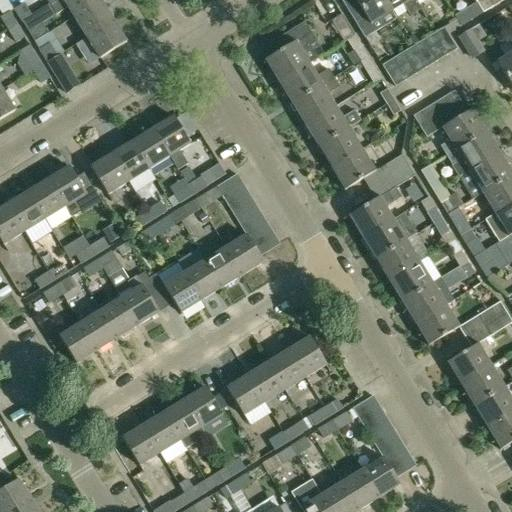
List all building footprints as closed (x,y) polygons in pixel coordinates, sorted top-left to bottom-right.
[(56,0),(50,4),(56,14),(68,7),(75,17),(101,1),(101,0),(56,0)] [(356,0),(369,20),(359,27),(366,39),(385,27),(381,21),(394,13),(386,0),(356,0)] [(421,10),(415,0),(386,0),(394,13),(404,7),(410,17),(421,10)] [(490,0),(475,0),(484,13),(494,6),(490,0)] [(101,1),(75,17),(87,38),(114,22),(101,1)] [(24,2),(13,8),(21,22),(32,15),(24,2)] [(0,17),(8,30),(18,23),(11,11),(0,17)] [(342,14),(331,21),(345,42),(356,36),(342,14)] [(40,28),(33,15),(22,22),(30,34),(40,28)] [(450,25),(454,31),(461,27),(457,21),(450,25)] [(114,22),(87,38),(101,59),(127,43),(114,22)] [(27,37),(18,23),(8,30),(16,43),(27,37)] [(266,61),(279,84),(311,64),(319,58),(312,46),(318,42),(313,34),(312,34),(306,23),(272,44),(278,53),(266,61)] [(484,52),(477,42),(486,37),(479,26),(461,38),(474,59),(484,52)] [(445,28),(434,34),(447,56),(458,49),(445,28)] [(434,34),(424,40),(437,62),(447,56),(434,34)] [(424,40),(414,47),(427,68),(437,62),(424,40)] [(511,42),(501,49),(506,56),(497,61),(491,64),(496,71),(501,68),(511,85),(511,42)] [(59,57),(50,43),(39,49),(48,64),(59,57)] [(86,44),(66,55),(77,74),(97,63),(86,44)] [(354,50),(361,63),(369,58),(362,46),(354,50)] [(414,47),(403,53),(416,75),(427,68),(414,47)] [(26,58),(33,70),(43,64),(36,52),(26,58)] [(403,53),(393,59),(406,81),(416,75),(403,53)] [(59,57),(48,64),(55,76),(67,68),(60,56),(59,57)] [(382,78),(369,58),(361,63),(374,83),(382,78)] [(393,59),(383,66),(396,87),(406,81),(393,59)] [(52,78),(43,64),(33,70),(42,84),(52,78)] [(279,84),(293,105),(324,86),(336,79),(329,69),(318,76),(311,64),(279,84)] [(293,105),(306,127),(337,107),(329,94),(341,87),(336,79),(324,86),(293,105)] [(380,93),(387,105),(395,100),(388,89),(380,93)] [(2,90),(0,91),(0,120),(15,111),(2,90)] [(469,113),(455,91),(445,98),(458,120),(469,113)] [(445,98),(435,104),(448,126),(458,120),(445,98)] [(394,116),(401,112),(402,111),(395,100),(387,105),(394,116)] [(435,104),(424,110),(438,132),(442,130),(448,126),(435,104)] [(306,127),(319,148),(350,128),(362,120),(355,110),(343,117),(337,107),(306,127)] [(428,138),(438,132),(424,110),(414,117),(428,138)] [(441,147),(447,157),(488,132),(474,110),(469,113),(458,120),(448,126),(442,130),(449,142),(441,147)] [(191,144),(174,117),(153,130),(170,157),(178,170),(187,164),(179,151),(191,144)] [(319,148),(332,169),(364,149),(350,128),(319,148)] [(170,157),(153,130),(133,142),(150,170),(170,157)] [(461,161),(469,173),(501,153),(488,132),(447,157),(453,166),(461,161)] [(150,170),(133,142),(113,155),(129,182),(150,170)] [(332,169),(345,190),(377,171),(364,149),(332,169)] [(469,173),(481,194),(511,174),(511,171),(501,153),(469,173)] [(129,182),(113,155),(91,168),(108,195),(129,182)] [(402,155),(380,169),(387,180),(410,167),(402,155)] [(429,165),(421,170),(435,193),(445,186),(441,179),(438,180),(429,165)] [(70,167),(49,180),(66,207),(72,218),(82,211),(76,201),(87,194),(70,167)] [(185,178),(188,183),(196,178),(190,167),(181,172),(185,178)] [(350,217),(363,239),(395,219),(387,207),(402,197),(396,188),(415,176),(410,167),(387,180),(371,190),(377,201),(350,217)] [(511,174),(481,194),(494,215),(495,216),(511,205),(511,174)] [(238,175),(217,186),(223,196),(243,183),(238,175)] [(185,178),(183,179),(194,196),(208,187),(202,177),(189,185),(185,178)] [(183,179),(170,187),(180,204),(194,196),(183,179)] [(29,192),(46,220),(66,207),(49,180),(29,192)] [(250,194),(243,184),(223,196),(229,206),(250,194)] [(217,186),(196,199),(202,209),(223,196),(217,186)] [(46,220),(29,192),(8,205),(26,232),(46,220)] [(250,194),(230,206),(236,216),(256,203),(250,194)] [(441,203),(448,214),(456,210),(449,198),(441,203)] [(176,212),(182,221),(202,209),(196,199),(176,212)] [(162,202),(147,211),(153,221),(168,212),(162,202)] [(256,203),(236,217),(242,226),(262,213),(256,203)] [(26,232),(8,205),(0,210),(0,237),(5,245),(26,232)] [(499,242),(500,243),(511,235),(511,205),(495,216),(494,215),(486,219),(499,242)] [(427,213),(435,224),(442,220),(435,208),(427,213)] [(472,229),(459,208),(448,214),(461,236),(472,229)] [(133,219),(139,229),(153,221),(147,211),(133,219)] [(262,213),(242,226),(247,235),(268,223),(262,213)] [(155,224),(161,234),(176,225),(170,215),(155,224)] [(363,239),(376,260),(408,241),(395,219),(363,239)] [(449,230),(442,220),(435,224),(441,235),(449,230)] [(141,233),(147,243),(161,234),(155,224),(141,233)] [(274,233),(268,224),(247,235),(254,246),(274,233)] [(274,233),(254,246),(260,257),(281,244),(274,233)] [(226,248),(226,249),(243,275),(264,262),(260,257),(254,246),(247,235),(226,248)] [(499,242),(496,244),(497,245),(503,255),(511,249),(511,235),(500,243),(499,242)] [(104,237),(90,246),(96,256),(110,247),(104,237)] [(447,245),(461,268),(469,262),(455,240),(447,245)] [(376,260),(390,281),(421,262),(408,241),(376,260)] [(475,257),(482,268),(503,255),(497,245),(496,244),(475,257)] [(75,255),(81,265),(96,256),(90,246),(75,255)] [(206,261),(222,288),(243,275),(226,249),(226,248),(206,261)] [(104,270),(109,278),(123,269),(112,252),(99,260),(104,270)] [(90,278),(104,270),(99,260),(98,259),(84,268),(90,278)] [(185,273),(202,300),(222,288),(206,261),(185,273)] [(63,262),(49,271),(55,281),(70,272),(63,262)] [(390,281),(403,303),(435,284),(434,283),(421,262),(390,281)] [(469,262),(461,268),(474,288),(481,284),(469,262)] [(49,271),(35,280),(41,290),(55,281),(49,271)] [(181,313),(202,300),(185,273),(165,286),(163,284),(156,289),(168,307),(175,302),(181,313)] [(57,285),(64,294),(78,286),(72,276),(57,285)] [(137,276),(127,282),(133,292),(122,299),(139,326),(159,313),(137,276)] [(407,310),(416,325),(448,305),(454,301),(440,279),(434,283),(435,284),(403,303),(407,310)] [(43,293),(50,303),(64,294),(57,285),(43,293)] [(139,326),(122,299),(102,311),(118,338),(139,326)] [(502,302),(479,317),(485,327),(508,313),(502,302)] [(430,347),(462,327),(448,305),(416,325),(430,347)] [(118,338),(102,311),(81,324),(98,351),(118,338)] [(511,319),(508,313),(485,327),(491,336),(511,323),(511,319)] [(98,351),(81,324),(61,336),(77,364),(98,351)] [(310,338),(289,351),(306,378),(327,365),(310,338)] [(448,363),(462,386),(493,366),(479,344),(448,363)] [(306,378),(289,351),(268,363),(285,391),(306,378)] [(285,391),(268,363),(248,376),(264,403),(285,391)] [(462,386),(475,407),(506,388),(493,366),(462,386)] [(264,403),(248,376),(226,389),(243,416),(264,403)] [(209,438),(229,426),(216,405),(224,400),(219,393),(211,398),(206,388),(185,401),(206,437),(207,436),(209,438)] [(475,407),(488,429),(511,413),(511,397),(506,388),(475,407)] [(374,396),(354,409),(359,417),(380,405),(374,396)] [(324,407),(330,417),(345,410),(338,398),(324,407)] [(181,441),(186,449),(206,437),(185,401),(164,413),(181,441)] [(380,405),(359,417),(365,427),(386,415),(380,405)] [(324,407),(310,416),(316,425),(330,417),(324,407)] [(332,421),(339,431),(353,422),(347,412),(332,421)] [(181,441),(164,413),(144,426),(161,453),(181,441)] [(511,413),(488,429),(502,450),(511,444),(511,413)] [(386,415),(365,427),(371,437),(391,423),(386,415)] [(317,430),(324,440),(339,431),(332,421),(317,430)] [(298,423),(283,432),(289,442),(304,433),(298,423)] [(391,423),(371,437),(377,447),(397,433),(391,423)] [(161,453),(144,426),(123,438),(140,466),(161,453)] [(283,432),(269,441),(275,451),(289,442),(283,432)] [(397,433),(377,447),(383,456),(403,443),(397,433)] [(291,446),(297,456),(312,447),(303,438),(306,437),(291,446)] [(403,443),(383,456),(389,465),(409,453),(403,443)] [(277,454),(284,464),(297,456),(291,446),(277,454)] [(409,453),(389,465),(396,478),(417,465),(409,453)] [(240,458),(226,467),(233,477),(247,468),(240,458)] [(384,458),(363,471),(380,498),(401,485),(396,478),(389,465),(384,458)] [(226,467),(212,476),(218,486),(233,477),(226,467)] [(363,471),(342,483),(359,511),(380,498),(363,471)] [(235,481),(240,491),(255,482),(249,472),(235,481)] [(0,511),(13,511),(32,501),(19,480),(0,491),(0,511)] [(302,511),(331,511),(322,496),(312,480),(291,493),(302,511)] [(221,490),(227,499),(240,491),(235,481),(221,490)] [(322,496),(331,511),(356,511),(359,511),(342,483),(322,496)] [(183,493),(189,504),(206,494),(199,484),(183,493)] [(183,493),(171,501),(177,511),(189,504),(183,493)] [(193,506),(196,511),(205,511),(214,507),(208,497),(193,506)] [(38,511),(32,501),(13,511),(38,511)]
